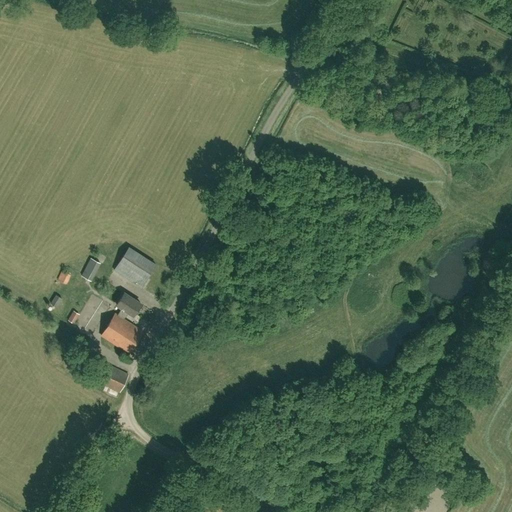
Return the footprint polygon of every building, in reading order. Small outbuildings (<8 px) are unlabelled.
[(156,265),(129,247),(114,270),(142,287),(156,265)] [(101,263),(91,257),(81,275),(92,281),(101,263)] [(71,275),(62,271),(57,280),(66,284),(71,275)] [(101,335),(129,353),(144,331),(125,319),(128,312),(134,316),(141,304),(124,293),(116,305),(122,308),(118,315),(116,313),(101,335)] [(56,308),(62,298),(56,294),(50,304),(56,308)] [(74,310),(68,320),(74,324),(80,314),(74,310)] [(88,366),(92,359),(80,352),(72,366),(89,375),(87,377),(101,384),(101,383),(120,392),(129,375),(110,365),(105,374),(88,366)]
